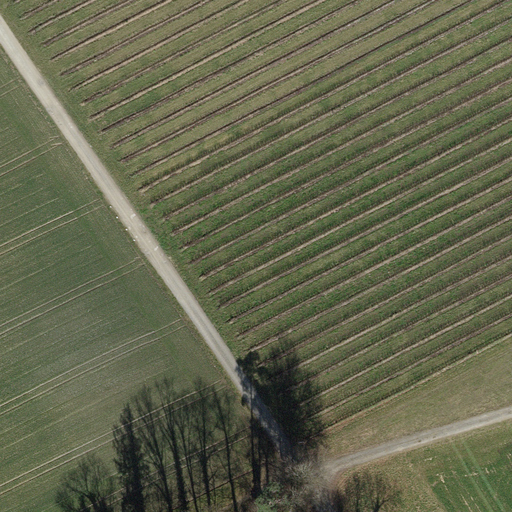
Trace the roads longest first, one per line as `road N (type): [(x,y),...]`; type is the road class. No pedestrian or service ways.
road 1 (track): [(303,476),(0,30)]
road 2 (track): [(511,412),(303,476)]
